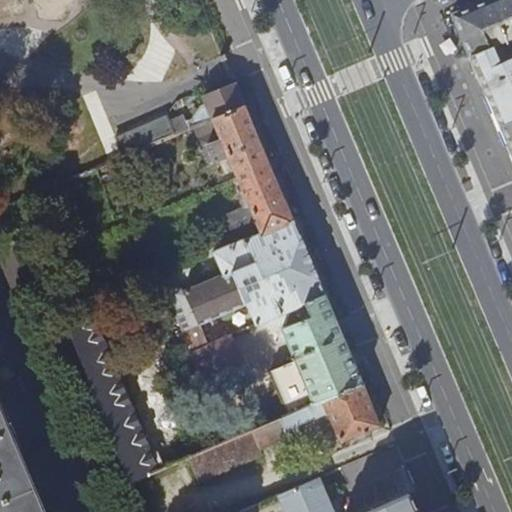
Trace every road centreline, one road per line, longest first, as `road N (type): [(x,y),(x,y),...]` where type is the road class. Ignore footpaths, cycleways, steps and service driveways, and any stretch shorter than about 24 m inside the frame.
road 1 (primary): [(278,0),(494,511)]
road 2 (primary): [(511,340),(371,6)]
